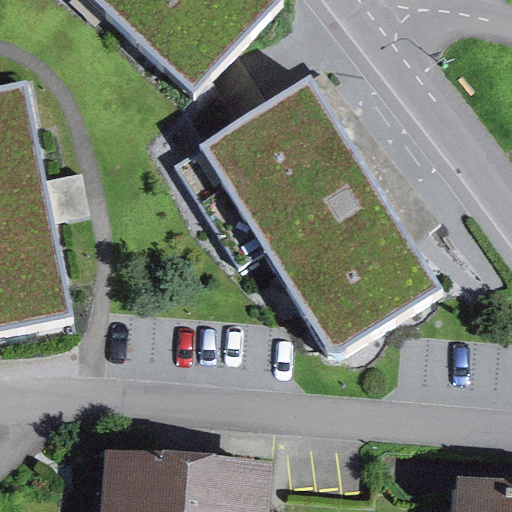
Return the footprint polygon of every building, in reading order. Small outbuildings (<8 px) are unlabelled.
[(85,0),(194,102),(283,8),(274,0),(85,0)] [(442,297),(310,85),(175,169),(239,272),(264,256),(328,359),(341,360),(442,297)] [(0,339),(73,324),(26,89),(0,94),(0,339)] [(257,511),(259,484),(130,473),(127,499),(117,498),(116,511),(257,511)] [(511,511),(511,500),(507,500),(506,503),(480,501),(478,511),(511,511)]
